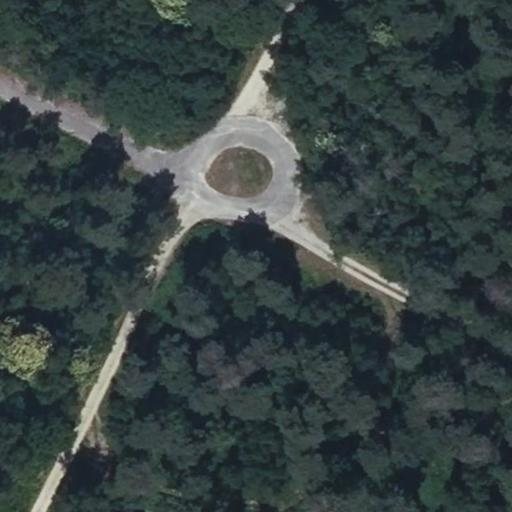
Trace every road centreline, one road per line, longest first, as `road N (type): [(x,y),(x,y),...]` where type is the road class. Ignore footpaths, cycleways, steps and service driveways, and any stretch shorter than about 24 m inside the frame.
road 1 (track): [(45,511),(204,197)]
road 2 (track): [(246,213),(511,344)]
road 3 (track): [(232,127),(268,138),(282,173),(264,206),(246,213),(223,211),(196,181),(198,152),(218,132)]
road 4 (track): [(0,82),(196,181)]
road 5 (track): [(232,127),(296,0)]
